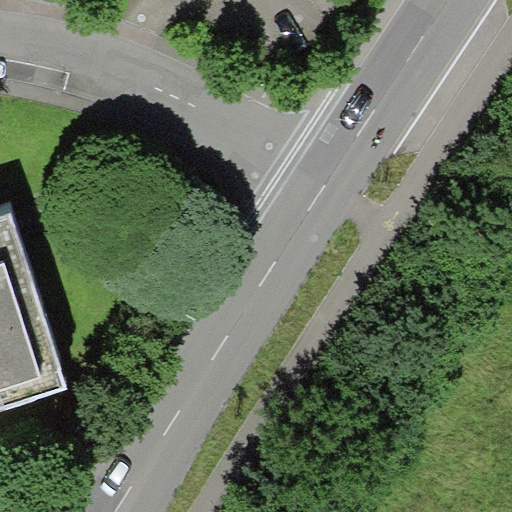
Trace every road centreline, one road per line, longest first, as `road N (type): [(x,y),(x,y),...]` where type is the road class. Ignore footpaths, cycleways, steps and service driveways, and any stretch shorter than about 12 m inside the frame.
road 1 (secondary): [(133,511),(334,176)]
road 2 (residential): [(334,176),(142,72),(0,28)]
road 3 (secondary): [(334,176),(453,0)]
